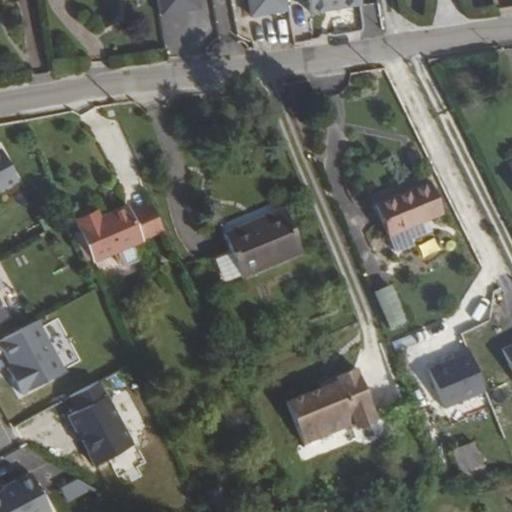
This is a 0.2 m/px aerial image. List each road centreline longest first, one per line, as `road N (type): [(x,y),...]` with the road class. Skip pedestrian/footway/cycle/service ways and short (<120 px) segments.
road 1 (residential): [(0,106),(511,28)]
road 2 (unknown): [(276,63),(376,342)]
